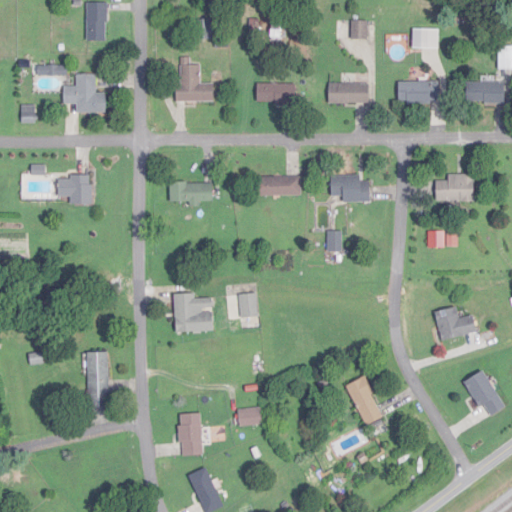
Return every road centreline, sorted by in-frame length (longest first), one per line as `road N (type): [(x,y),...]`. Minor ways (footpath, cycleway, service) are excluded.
road 1 (residential): [(165,511),(145,430),(141,0)]
road 2 (residential): [(141,140),(511,138)]
road 3 (residential): [(403,139),(400,340),(473,475)]
road 4 (residential): [(0,452),(117,426),(145,430)]
road 5 (residential): [(141,140),(0,143)]
